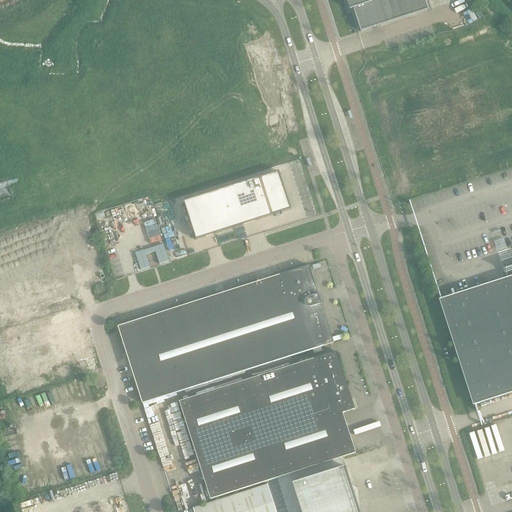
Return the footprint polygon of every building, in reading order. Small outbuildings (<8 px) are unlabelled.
[(353,9),(361,32),(427,10),(424,0),(345,0),(349,8),(349,10),(353,9)] [(279,172),(184,203),(196,241),(291,210),(279,172)] [(163,245),(135,254),(141,271),(150,268),(146,255),(155,252),(159,265),(169,262),(163,245)] [(118,327),(142,405),(334,343),(309,266),(118,327)] [(459,356),(475,406),(511,393),(511,270),(506,273),(507,278),(441,300),(456,349),(455,350),(457,356),(459,356)] [(355,410),(337,352),(179,403),(210,500),(355,454),(343,414),(355,410)] [(0,400),(11,397),(0,360),(0,400)] [(353,499),(351,486),(345,468),(293,485),(301,511),(360,511),(359,502),(353,499)] [(276,511),(268,485),(193,509),(194,511),(276,511)]
